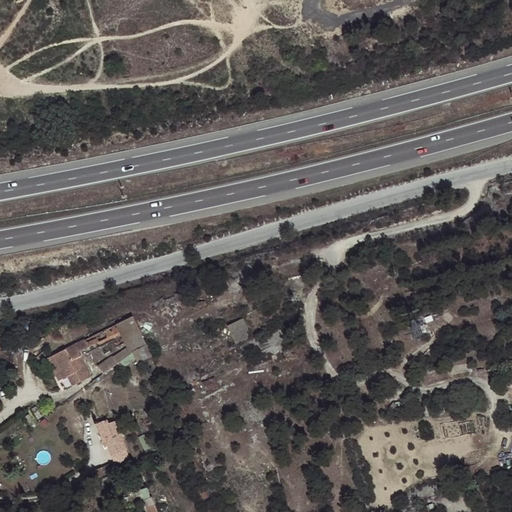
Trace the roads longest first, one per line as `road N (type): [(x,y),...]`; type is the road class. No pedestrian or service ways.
road 1 (unclassified): [(0,305),(511,164)]
road 2 (motorway): [(511,72),(222,148),(0,190)]
road 3 (motorway): [(0,238),(235,194),(511,122)]
